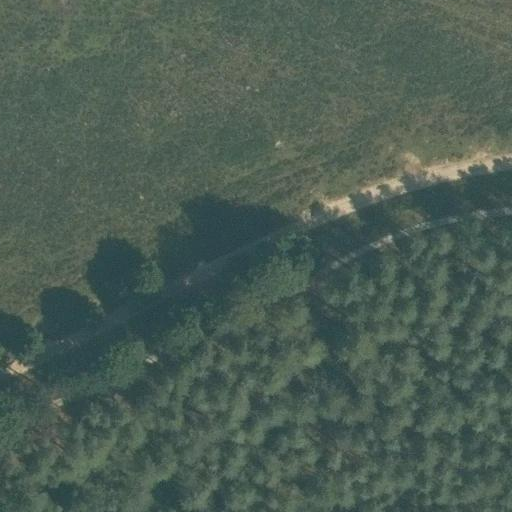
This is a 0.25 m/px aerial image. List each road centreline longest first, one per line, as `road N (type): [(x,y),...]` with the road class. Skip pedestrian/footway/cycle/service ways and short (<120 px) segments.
road 1 (track): [(112,316),(270,235),(430,172),(511,162)]
road 2 (track): [(0,373),(112,316)]
